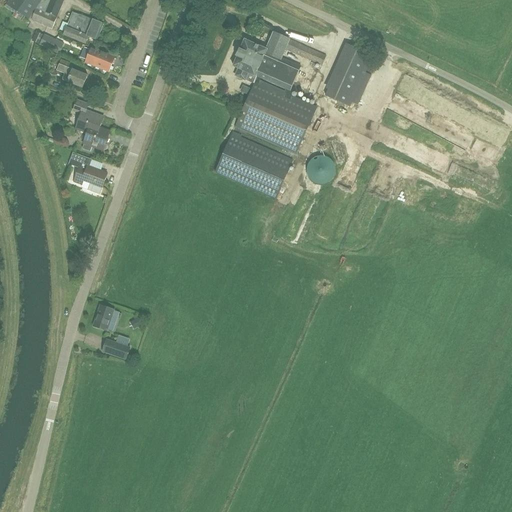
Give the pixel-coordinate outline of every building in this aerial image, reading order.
[(52,29),(64,1),(62,0),(10,0),(7,5),(29,19),(30,17),(32,18),(31,20),(52,29)] [(64,35),(86,44),(89,37),(97,40),(104,24),(92,19),(91,20),(73,12),(64,35)] [(32,41),(39,45),(59,55),(64,44),(44,34),(44,35),(36,31),(33,37),(32,41)] [(256,76),(256,80),(260,82),(260,78),(290,91),(301,67),(282,58),(286,50),(322,66),(326,56),(273,33),(266,49),(245,39),(233,66),(238,68),(235,76),(245,80),(248,73),(256,76)] [(349,45),(326,96),(350,107),(373,55),(349,45)] [(115,57),(91,47),(85,62),(109,72),(115,57)] [(67,82),(82,88),(88,75),(72,69),(60,64),(57,70),(65,74),(62,80),(67,82)] [(296,153),(317,107),(260,82),(256,80),(250,94),(236,126),(296,153)] [(73,111),(81,114),(79,121),(99,129),(100,127),(104,117),(86,110),(88,104),(77,100),(73,111)] [(110,131),(100,127),(99,129),(79,121),(76,129),(87,133),(83,144),(103,151),(103,149),(105,150),(106,149),(107,147),(106,145),(105,145),(110,131)] [(233,132),(215,173),(276,199),(287,174),(293,160),(233,132)] [(60,146),(68,149),(69,145),(67,139),(63,138),(60,146)] [(99,195),(102,187),(107,174),(90,167),(92,160),(73,153),(68,164),(79,168),(74,182),(82,185),(84,181),(90,183),(88,190),(99,195)] [(333,177),(335,173),(335,169),(334,164),(331,160),(328,158),(323,156),(318,156),(314,158),(311,161),(308,165),(307,170),(308,174),(310,178),(313,182),(317,184),(322,184),(326,183),(330,181),(333,177)] [(326,220),(337,225),(361,176),(351,171),(326,220)] [(88,207),(77,209),(79,225),(91,223),(88,207)] [(107,330),(113,313),(114,311),(100,306),(93,326),(107,331),(107,330)] [(144,324),(141,317),(134,320),(137,328),(144,324)] [(131,347),(106,339),(102,352),(126,361),(131,347)]
